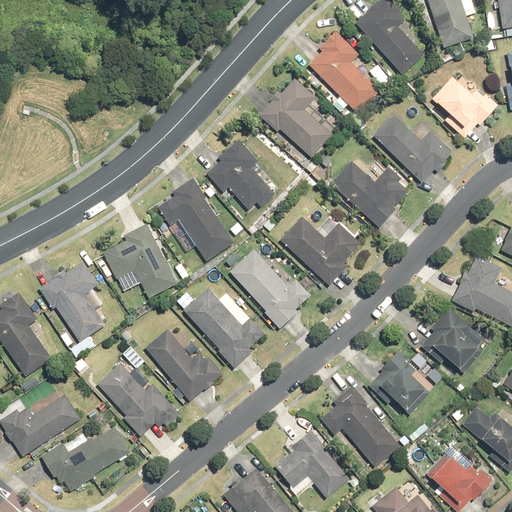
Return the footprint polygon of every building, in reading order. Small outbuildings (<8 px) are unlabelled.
[(370,11),(357,23),(402,74),(423,55),(399,27),(406,20),(400,13),(403,10),(393,0),(381,0),(378,3),(377,2),(368,9),(370,11)] [(427,0),(443,47),(473,37),(460,0),(427,0)] [(511,0),(497,0),(502,29),(511,27),(511,0)] [(309,65),(357,112),(378,90),(351,63),(359,55),(335,31),(318,48),(321,52),(309,65)] [(465,138),(477,124),(479,126),(498,106),(485,94),(483,97),(475,90),(471,95),(452,78),(432,99),(450,115),(445,121),(465,138)] [(279,129),(311,158),(332,135),(303,110),(315,97),(294,79),(281,94),(277,91),(270,99),(272,100),(259,115),(277,131),(279,129)] [(394,114),(372,136),(421,183),(434,170),(437,172),(445,164),(442,162),(451,153),(430,132),(421,141),(394,114)] [(228,188),(247,210),(256,202),(261,207),(275,194),(251,167),(257,161),(238,139),(217,158),(220,161),(206,173),(223,192),(228,188)] [(331,184),(379,227),(395,209),(392,207),(407,190),(399,182),(402,179),(387,166),(373,182),(351,161),(331,184)] [(158,208),(170,225),(178,220),(206,262),(234,243),(204,199),(206,198),(192,178),(172,191),(176,196),(158,208)] [(215,193),(209,187),(205,192),(210,197),(215,193)] [(280,240),(329,286),(347,267),(342,262),(360,244),(338,224),(324,239),(301,217),(280,240)] [(258,228),(254,224),(248,230),(247,228),(238,235),(243,241),(258,228)] [(102,253),(116,279),(135,270),(149,298),(176,283),(146,225),(123,236),(126,241),(102,253)] [(511,225),(500,250),(511,256),(511,225)] [(264,313),(280,329),(298,312),(296,310),(312,295),(296,279),(288,286),(253,249),(229,272),(266,312),(264,313)] [(241,256),(235,251),(224,262),(230,267),(241,256)] [(475,309),(511,327),(511,291),(494,283),(502,268),(476,255),(467,273),(464,271),(458,283),(460,284),(452,301),(474,312),(475,309)] [(38,289),(52,310),(55,308),(79,343),(106,326),(85,294),(99,285),(83,261),(65,273),(63,270),(54,276),(55,278),(38,289)] [(184,309),(183,310),(219,350),(218,351),(234,369),(253,351),(249,348),(264,334),(249,318),(242,325),(207,287),(193,300),(184,309)] [(0,305),(3,310),(0,311),(0,339),(25,376),(51,359),(28,325),(37,319),(19,292),(0,305)] [(433,332),(421,346),(440,362),(444,357),(464,374),(483,351),(463,335),(470,326),(448,308),(430,329),(433,332)] [(145,348),(189,401),(222,373),(208,358),(206,360),(199,353),(192,358),(167,329),(145,348)] [(131,347),(122,355),(137,370),(145,362),(131,347)] [(393,399),(409,415),(430,394),(411,375),(415,371),(408,364),(410,361),(399,350),(380,369),(382,371),(368,385),(388,404),(393,399)] [(123,418),(140,436),(155,422),(159,427),(163,423),(167,427),(182,414),(152,383),(145,390),(120,364),(98,385),(127,415),(123,418)] [(511,371),(503,384),(511,390),(511,371)] [(342,429),(374,467),(400,446),(366,405),(367,404),(352,385),(332,401),(336,406),(320,419),(334,435),(342,429)] [(12,441),(22,456),(80,419),(64,395),(32,416),(27,408),(18,414),(16,410),(0,420),(0,423),(5,431),(4,432),(10,442),(12,441)] [(476,407),(461,425),(493,450),(489,456),(510,473),(511,469),(511,427),(494,413),(490,418),(476,407)] [(63,444),(41,456),(53,478),(56,476),(60,482),(64,480),(70,490),(94,476),(92,474),(130,452),(114,427),(92,440),(90,439),(68,452),(63,444)] [(350,479),(310,429),(290,446),(293,450),(274,466),(291,488),(306,476),(325,499),(350,479)] [(448,505),(456,511),(459,511),(472,498),(474,500),(492,480),(479,470),(477,472),(469,465),(465,470),(451,458),(452,457),(446,452),(427,474),(432,478),(430,479),(453,499),(448,505)] [(250,511),(253,510),(255,511),(292,511),(256,468),(242,480),(239,477),(235,480),(237,483),(223,494),(237,511),(250,511)] [(395,487),(371,507),(375,511),(430,511),(417,495),(409,502),(395,487)]
